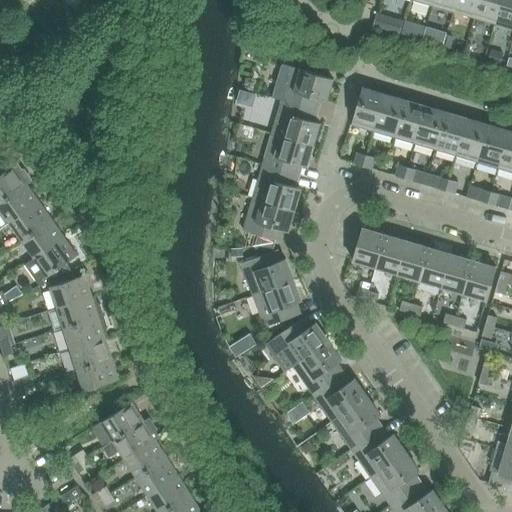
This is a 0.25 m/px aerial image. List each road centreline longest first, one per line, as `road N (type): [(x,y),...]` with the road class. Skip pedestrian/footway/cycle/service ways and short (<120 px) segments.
road 1 (residential): [(326,178),(314,235),(324,271),(479,505),(501,511)]
road 2 (residential): [(511,234),(326,178)]
